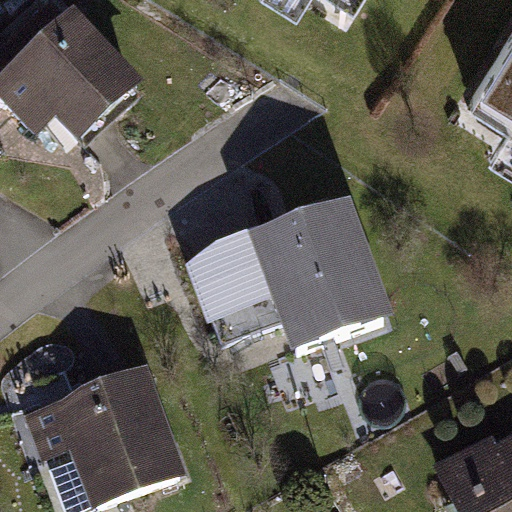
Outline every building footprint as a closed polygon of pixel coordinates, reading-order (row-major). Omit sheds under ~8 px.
[(366,0),(344,0),(360,10),(366,0)] [(71,24),(1,86),(74,167),(144,105),(71,24)] [(511,38),(466,104),(511,132),(511,38)] [(362,213),(239,250),(273,360),(396,323),(362,213)] [(141,365),(38,411),(83,511),(99,511),(189,472),(141,365)] [(511,511),(511,460),(445,496),(453,511),(511,511)] [(197,506),(199,511),(303,511),(284,468),(197,506)]
